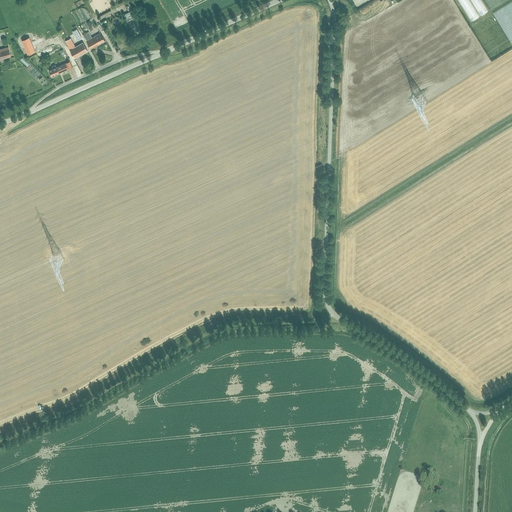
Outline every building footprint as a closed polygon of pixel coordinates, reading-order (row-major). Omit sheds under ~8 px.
[(128,9),(122,13),(125,18),(131,14),(128,9)] [(89,31),(83,35),(86,41),(91,49),(105,41),(101,33),(95,36),(92,37),(89,31)] [(29,37),(22,40),(23,43),(28,54),(35,51),(31,41),(29,37)] [(71,38),(65,41),(74,56),(75,58),(87,51),(83,42),(75,47),(71,38)] [(0,49),(0,58),(10,56),(8,47),(0,49)] [(53,68),(49,70),(52,76),(68,69),(68,68),(69,69),(72,67),(70,61),(66,63),(56,67),(56,65),(55,65),(53,66),(52,66),(53,68)]
